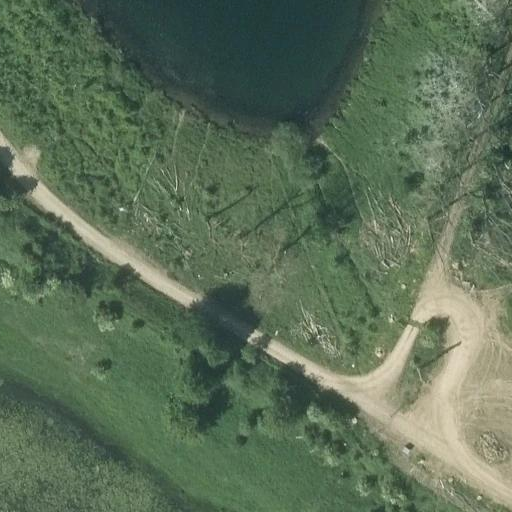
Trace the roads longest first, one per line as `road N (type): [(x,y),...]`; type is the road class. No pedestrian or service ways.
road 1 (track): [(0,164),(9,180),(403,434),(511,129)]
road 2 (track): [(403,434),(434,485),(498,511)]
